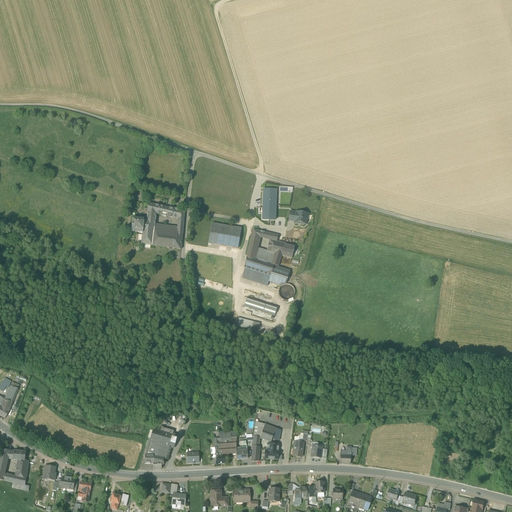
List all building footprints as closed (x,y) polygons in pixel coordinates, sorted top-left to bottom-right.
[(68,191),(77,193),(78,187),(69,185),(68,191)] [(262,205),(263,205),(275,206),(276,206),(276,190),(263,190),(262,205)] [(149,204),(148,213),(156,215),(165,216),(166,208),(149,204)] [(275,206),(263,205),(262,220),(275,220),(275,206)] [(174,209),(166,208),(165,216),(172,218),(174,209)] [(172,218),(177,219),(181,211),(174,209),(172,218)] [(300,224),(305,225),(306,221),(307,221),(308,214),(296,212),(296,213),(290,212),(289,221),(294,222),(294,224),(298,224),(299,223),(300,223),(300,224)] [(147,220),(143,220),(143,229),(154,230),(156,215),(148,213),(147,220)] [(143,234),(143,229),(143,220),(132,219),(131,233),(142,234),(143,234)] [(208,244),(238,249),(241,229),(212,224),(208,244)] [(162,229),(162,234),(177,236),(178,228),(164,226),(162,229)] [(142,245),(152,246),(154,232),(154,230),(143,229),(143,234),(142,234),(142,245)] [(244,267),(250,269),(253,261),(253,259),(256,248),(258,238),(260,232),(253,230),(246,260),(244,267)] [(181,250),(182,237),(177,236),(162,234),(154,232),(152,246),(160,247),(181,250)] [(278,236),(264,233),(263,239),(269,240),(276,242),(277,242),(278,236)] [(281,256),(292,259),(295,246),(277,242),(276,242),(275,245),(285,247),(283,252),(281,256)] [(285,247),(275,245),(268,243),(266,251),(266,252),(274,254),(271,265),(274,266),(278,267),(281,256),(283,252),(285,247)] [(253,259),(271,265),(274,254),(266,252),(266,251),(256,248),(253,259)] [(271,275),(274,266),(271,265),(253,259),(253,261),(250,269),(271,275)] [(290,271),(278,267),(274,266),(271,275),(269,282),(280,286),(286,284),(290,271)] [(269,282),(271,275),(250,269),(244,267),(242,278),(267,286),(269,282)] [(286,301),(289,300),(292,299),(294,296),(295,293),(294,290),(293,288),(290,286),(287,285),(284,285),(281,286),(279,289),(278,292),(279,295),(280,298),(283,300),(286,301)] [(236,326),(251,330),(253,323),(238,319),(236,326)] [(259,325),(253,323),(251,330),(258,332),(259,325)] [(0,385),(0,389),(3,391),(6,386),(8,388),(11,381),(5,378),(3,382),(2,381),(0,385)] [(18,389),(11,386),(5,400),(12,403),(18,389)] [(5,400),(4,400),(1,399),(2,398),(0,396),(0,415),(5,419),(9,412),(12,403),(5,400)] [(254,437),(260,438),(264,425),(256,422),(254,437)] [(275,429),(264,425),(260,438),(270,442),(271,439),(274,431),(275,429)] [(145,464),(153,464),(153,462),(163,461),(163,459),(167,460),(171,447),(174,448),(175,445),(170,443),(172,439),(176,440),(177,436),(154,429),(146,456),(145,459),(145,461),(145,464)] [(219,433),(219,439),(220,451),(219,451),(219,456),(225,456),(236,455),(236,451),(236,449),(236,433),(219,433)] [(245,442),(246,448),(252,448),(253,438),(246,438),(246,442),(245,442)] [(292,456),(301,458),(303,444),(294,443),(292,456)] [(311,457),(320,459),(321,448),(312,447),(311,457)] [(340,464),(350,465),(350,456),(356,456),(356,448),(351,448),(350,451),(345,451),(340,451),(339,464),(340,464)] [(210,449),(211,465),(226,465),(225,456),(219,456),(215,456),(215,449),(213,449),(210,449)] [(247,460),(246,450),(240,451),(236,451),(236,455),(237,461),(247,460)] [(0,456),(0,480),(3,481),(5,474),(9,460),(10,452),(1,451),(0,456)] [(18,461),(24,462),(24,461),(25,452),(14,451),(14,452),(13,460),(18,461)] [(277,461),(278,452),(266,451),(265,451),(264,459),(277,461)] [(187,454),(187,463),(199,463),(198,453),(187,454)] [(18,461),(16,476),(26,479),(27,473),(28,462),(24,461),(24,462),(18,461)] [(153,464),(154,470),(162,469),(161,465),(163,465),(163,461),(153,462),(153,464)] [(49,480),(55,481),(55,477),(54,477),(54,474),(55,474),(55,468),(45,466),(43,478),(47,478),(46,480),(47,481),(48,481),(49,480)] [(25,486),(26,479),(16,476),(5,474),(3,481),(13,483),(25,486)] [(60,488),(67,489),(69,475),(65,475),(65,477),(64,479),(61,479),(61,480),(60,488)] [(72,476),(69,475),(67,489),(73,490),(74,482),(75,481),(71,480),(72,478),(71,478),(72,476)] [(315,483),(315,487),(316,493),(317,493),(324,493),(323,482),(315,483)] [(28,492),(29,487),(25,486),(13,483),(12,488),(28,492)] [(82,501),(88,502),(91,485),(81,483),(80,488),(86,490),(85,494),(84,494),(83,498),(82,501)] [(162,484),(161,493),(167,494),(170,494),(171,485),(162,484)] [(294,499),(307,498),(307,487),(299,487),(299,491),(294,491),(294,499)] [(315,487),(307,487),(307,498),(312,498),(316,498),(316,493),(315,487)] [(244,501),(244,503),(250,502),(249,490),(242,490),(242,491),(234,491),(234,502),(244,501)] [(268,503),(278,503),(279,490),(269,490),(268,503)] [(332,499),(342,499),(343,490),(337,490),(337,491),(333,490),(332,499)] [(387,498),(396,501),(397,496),(398,493),(389,490),(387,498)] [(211,507),(212,507),(212,506),(221,506),(221,507),(221,499),(221,491),(210,492),(211,498),(210,499),(210,501),(211,502),(211,507)] [(348,503),(358,506),(361,495),(352,492),(348,503)] [(403,503),(414,506),(417,496),(406,493),(403,503)] [(172,504),(184,506),(185,496),(176,494),(173,494),(172,504)] [(119,505),(120,500),(121,498),(121,497),(113,495),(111,502),(113,503),(118,505),(119,505)] [(122,498),(121,498),(120,500),(121,500),(120,502),(124,503),(123,506),(125,507),(128,497),(123,495),(122,498)] [(371,498),(361,495),(358,506),(357,508),(367,511),(371,498)] [(401,497),(397,496),(396,501),(399,502),(399,504),(402,505),(403,503),(404,498),(401,497)] [(474,500),(472,508),(478,509),(482,510),(484,502),(474,500)] [(438,505),(437,508),(436,511),(446,511),(446,510),(450,511),(451,504),(444,503),(443,506),(438,505)]
